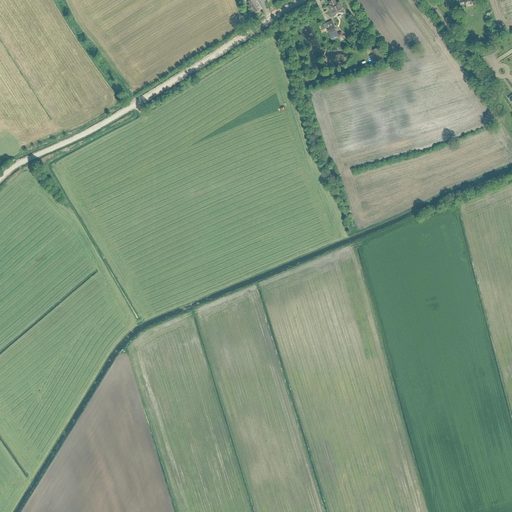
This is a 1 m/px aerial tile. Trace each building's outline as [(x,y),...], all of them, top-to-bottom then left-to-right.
[(255,0),(249,0),(248,1),(256,13),(261,9),(255,0)] [(334,0),(332,0),(328,2),(330,5),(329,5),(334,17),(345,12),(339,1),(336,3),(334,0)] [(331,39),(338,36),(338,38),(343,36),(341,32),(337,34),(334,25),(326,28),(331,39)] [(379,56),(382,62),(389,59),(381,45),(372,50),(377,57),(379,56)] [(492,45),(481,49),(484,58),(495,54),(492,45)]
